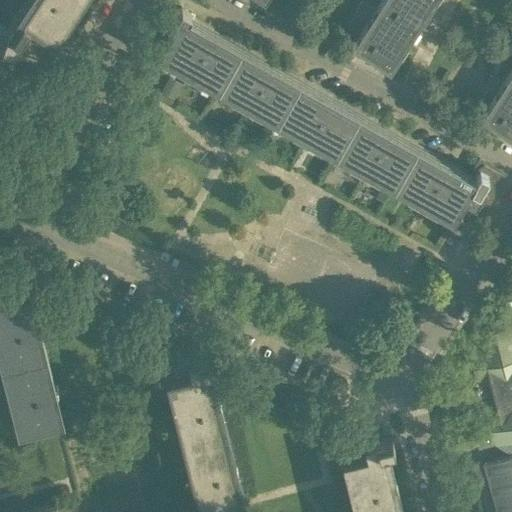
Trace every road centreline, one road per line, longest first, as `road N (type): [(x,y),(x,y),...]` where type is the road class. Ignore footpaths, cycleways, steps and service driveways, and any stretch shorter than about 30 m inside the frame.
road 1 (residential): [(405,383),(31,223)]
road 2 (residential): [(511,167),(206,0)]
road 3 (residential): [(75,121),(138,0)]
road 4 (residential): [(440,511),(405,383)]
road 5 (residential): [(405,383),(472,276)]
